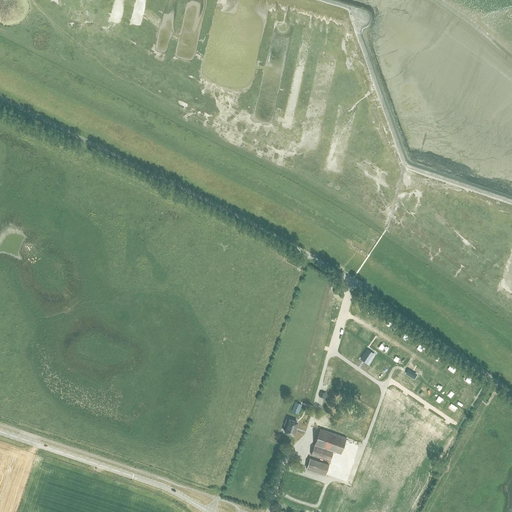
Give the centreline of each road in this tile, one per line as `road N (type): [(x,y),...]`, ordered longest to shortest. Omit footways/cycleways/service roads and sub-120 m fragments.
road 1 (unclassified): [(511,392),(305,252),(0,98)]
road 2 (secondary): [(197,505),(0,431)]
road 3 (track): [(350,282),(312,410)]
